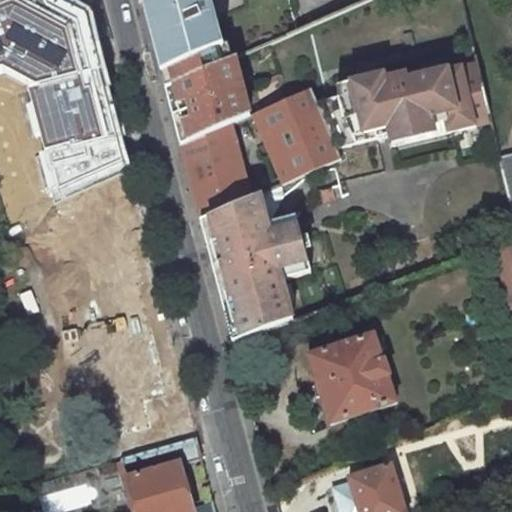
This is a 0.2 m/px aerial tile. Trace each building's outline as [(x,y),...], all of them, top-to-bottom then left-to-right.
[(46,0),(0,0),(0,62),(20,75),(54,185),(120,157),(88,28),(54,9),(46,0)] [(141,0),(166,89),(225,64),(219,50),(225,47),(215,10),(213,6),(210,5),(206,4),(205,0),(141,0)] [(407,47),(415,45),(412,33),(404,36),(407,47)] [(225,47),(219,50),(225,64),(233,60),(229,45),(225,47)] [(166,89),(181,147),(230,125),(251,116),(236,59),(233,60),(225,64),(166,89)] [(328,100),(317,103),(337,150),(390,136),(403,133),(405,143),(436,136),(434,126),(446,123),(449,132),(491,122),(477,64),(409,81),(408,76),(385,81),(385,76),(337,88),(340,98),(328,100)] [(312,90),(261,112),(291,182),(342,160),(337,150),(317,103),(312,90)] [(434,126),(436,136),(449,132),(446,123),(434,126)] [(230,125),(181,147),(201,221),(251,200),(230,125)] [(390,136),(393,146),(405,143),(403,133),(390,136)] [(511,154),(500,157),(511,209),(511,154)] [(251,200),(201,221),(233,343),(255,335),(294,320),(283,280),(311,273),(296,217),(269,225),(268,221),(272,220),(285,197),(281,186),(251,200)] [(323,202),(336,200),(333,188),(321,190),(323,202)] [(511,238),(497,245),(511,307),(511,238)] [(113,341),(167,327),(158,295),(137,301),(127,264),(149,258),(144,240),(71,258),(86,315),(104,310),(113,341)] [(379,351),(376,341),(374,334),(308,356),(331,424),(397,403),(388,376),(390,376),(385,359),(383,360),(379,351)] [(261,356),(255,335),(233,343),(238,362),(261,356)] [(381,339),(376,341),(379,351),(385,349),(381,339)] [(122,460),(197,439),(192,420),(170,426),(156,375),(102,390),(108,409),(112,424),(122,460)] [(108,409),(100,412),(104,426),(112,424),(108,409)] [(181,466),(202,459),(197,439),(122,460),(136,511),(215,511),(213,503),(193,509),(181,466)] [(405,511),(392,465),(349,478),(351,483),(359,511),(405,511)] [(359,511),(351,483),(332,488),(339,511),(359,511)]
